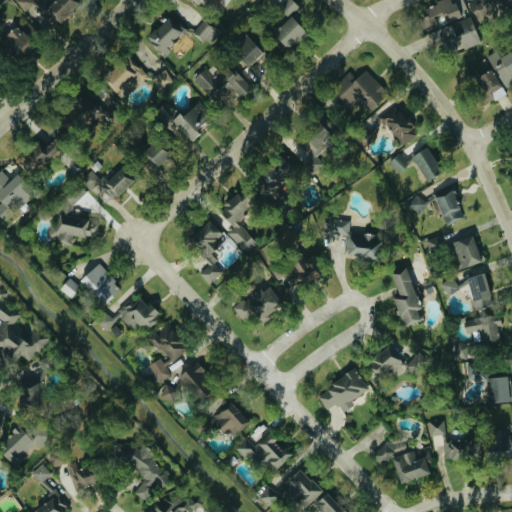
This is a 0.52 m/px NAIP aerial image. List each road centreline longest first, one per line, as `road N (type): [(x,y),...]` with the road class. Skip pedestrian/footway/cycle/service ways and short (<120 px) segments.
road 1 (residential): [(392,511),(136,240)]
road 2 (residential): [(136,240),(398,0)]
road 3 (residential): [(511,233),(437,100),(335,0)]
road 4 (residential): [(254,366),(342,301),(364,306),(360,328),(277,391)]
road 5 (tertiary): [(0,122),(131,0)]
